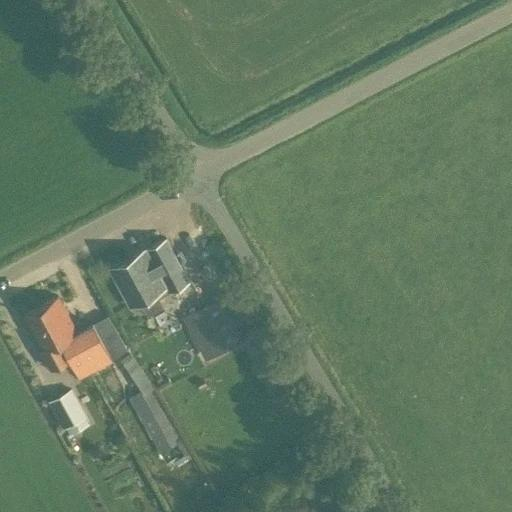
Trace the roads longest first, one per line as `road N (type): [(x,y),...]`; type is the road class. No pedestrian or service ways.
road 1 (unclassified): [(397,511),(199,170)]
road 2 (unclassified): [(511,11),(199,170)]
road 3 (unclassified): [(199,170),(0,281)]
road 4 (unclassified): [(199,170),(101,0)]
